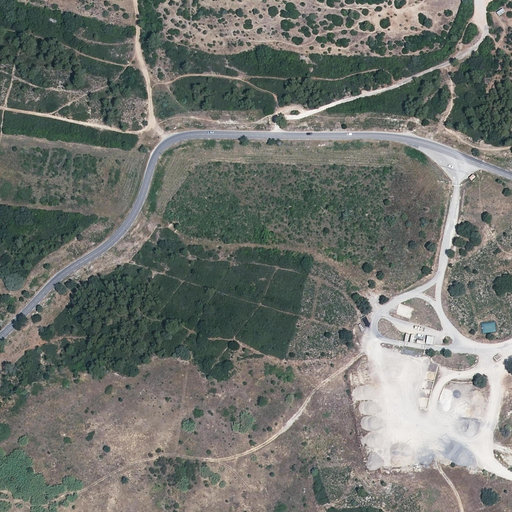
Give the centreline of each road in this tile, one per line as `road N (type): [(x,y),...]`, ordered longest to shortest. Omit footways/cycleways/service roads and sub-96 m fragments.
road 1 (tertiary): [(511,175),(396,136),(209,133),(167,140),(124,227),(63,272),(0,338)]
road 2 (track): [(148,81),(153,125),(140,132),(4,108)]
road 3 (track): [(446,64),(275,118)]
